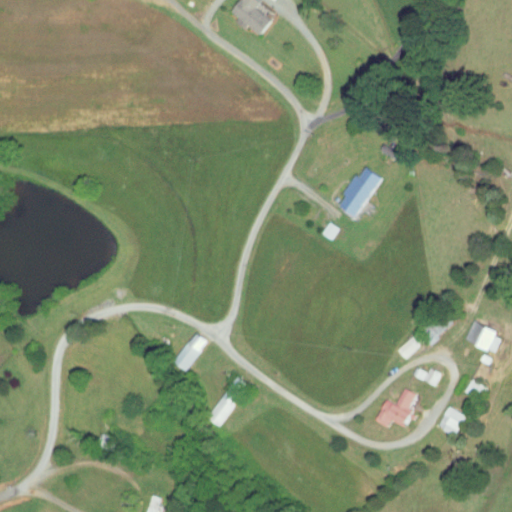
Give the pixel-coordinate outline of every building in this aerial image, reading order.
[(263,15),(248,3),(249,0),(227,0),(223,6),(231,12),(230,14),(251,31),(263,15)] [(350,211),(374,168),(358,160),(352,170),(347,168),(330,200),(350,211)] [(329,221),(320,215),(313,227),(323,233),(329,221)] [(443,321),(436,308),(413,321),(422,339),(432,334),(429,328),(443,321)] [(490,345),(497,327),(463,314),(456,333),(490,345)] [(181,363),(199,333),(186,325),(168,356),(181,363)] [(413,337),(405,328),(389,343),(397,352),(413,337)] [(405,369),(427,378),(432,366),(420,361),(419,364),(408,360),(405,369)] [(239,376),(226,369),(201,413),(214,420),(239,376)] [(382,413),(398,421),(405,405),(400,403),(407,387),(395,381),(387,397),(377,393),(367,414),(379,420),(382,413)] [(431,421),(455,430),(463,408),(439,399),(431,421)]
